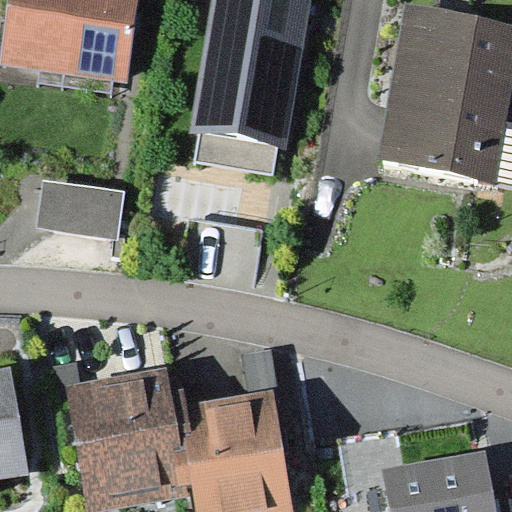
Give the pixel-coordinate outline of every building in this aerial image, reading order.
[(141,0),(12,0),(0,84),(126,103),(141,0)] [(303,1),(294,0),(222,0),(198,150),(276,162),(303,1)] [(511,106),(511,43),(406,25),(380,174),(497,194),(511,106)] [(40,181),(33,230),(115,240),(122,192),(40,181)] [(6,381),(0,381),(0,490),(26,486),(6,381)] [(179,390),(73,405),(89,511),(148,511),(196,505),(184,425),(179,390)] [(290,511),(274,411),(184,425),(197,511),(290,511)] [(492,511),(485,467),(389,483),(393,511),(492,511)]
